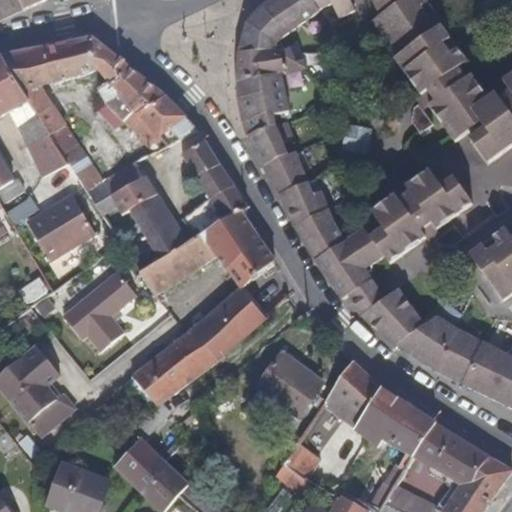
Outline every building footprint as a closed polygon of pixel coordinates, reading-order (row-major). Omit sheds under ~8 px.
[(0,0),(0,23),(25,12),(20,0),(0,0)] [(20,0),(25,12),(51,0),(20,0)] [(285,37),(320,12),(333,5),(340,20),(355,13),(349,0),(275,0),(262,8),(247,23),(239,54),(252,54),(277,53),(278,44),(285,37)] [(486,131),(471,142),(488,166),(511,147),(511,77),(504,84),(511,93),(500,101),(496,95),(489,101),(472,77),(467,81),(459,71),(468,64),(459,51),(452,56),(444,46),(451,41),(441,26),(444,25),(436,13),(429,18),(421,9),(429,3),(426,0),(366,0),(372,1),(380,17),(373,23),(399,58),(395,61),(421,98),(428,93),(436,103),(429,107),(456,144),(482,125),(486,131)] [(126,66),(94,40),(47,49),(54,84),(97,71),(126,66)] [(54,84),(47,49),(42,50),(3,58),(40,118),(52,137),(67,127),(42,88),(54,84)] [(287,74),(283,59),(276,59),(277,53),(252,54),(239,54),(238,77),(238,83),(282,75),(287,74)] [(40,118),(3,58),(0,59),(0,118),(12,112),(28,146),(52,137),(40,118)] [(168,100),(140,77),(126,66),(97,71),(109,84),(99,91),(107,104),(108,105),(125,123),(154,155),(167,149),(139,118),(168,100)] [(290,113),(282,75),(238,83),(238,85),(238,101),(244,126),(248,139),(250,138),(250,139),(277,129),(277,128),(274,118),(290,113)] [(187,119),(168,100),(139,118),(167,149),(170,148),(199,132),(187,119)] [(125,123),(108,105),(107,104),(98,113),(115,131),(125,123)] [(433,126),(419,106),(415,109),(412,123),(421,135),(433,126)] [(295,140),(288,124),(277,128),(277,129),(284,145),(295,140)] [(368,157),(373,131),(347,126),(342,151),(368,157)] [(86,156),(67,127),(52,137),(60,151),(70,166),(86,156)] [(284,145),(277,129),(250,139),(255,148),(262,164),(264,168),(289,157),(284,145)] [(220,167),(206,143),(183,156),(198,180),(220,167)] [(11,166),(0,148),(0,157),(6,169),(11,166)] [(70,166),(60,151),(48,157),(36,164),(43,179),(70,166)] [(36,164),(48,157),(45,152),(33,158),(36,164)] [(390,266),(423,242),(418,235),(432,225),(437,232),(474,205),(455,179),(442,189),(430,172),(406,189),(410,195),(400,202),(396,197),(372,215),(384,231),(371,240),(365,232),(346,244),(337,230),(328,214),(330,213),(322,194),(314,197),(309,185),(297,155),(289,158),(289,157),(264,168),(265,169),(271,180),(280,196),(280,197),(288,213),(295,228),(316,262),(342,301),(349,297),(372,281),(363,268),(368,265),(370,267),(384,258),(390,266)] [(96,207),(147,178),(134,164),(104,181),(86,156),(70,166),(96,207)] [(6,169),(0,157),(0,192),(15,183),(6,169)] [(237,216),(242,214),(249,211),(235,189),(220,167),(198,180),(210,199),(182,221),(197,241),(237,216)] [(176,224),(159,196),(147,178),(96,207),(104,218),(111,213),(118,209),(122,218),(131,213),(161,264),(189,246),(176,224)] [(2,207),(25,193),(18,181),(15,183),(0,192),(0,203),(1,206),(2,207)] [(322,194),(317,181),(309,185),(314,197),(322,194)] [(47,218),(76,201),(73,196),(44,214),(47,218)] [(52,264),(97,235),(76,201),(47,218),(44,214),(28,224),(52,264)] [(0,221),(1,221),(8,217),(2,207),(1,206),(0,203),(0,221)] [(168,291),(218,258),(254,231),(249,225),(242,214),(237,216),(197,241),(189,246),(161,264),(141,276),(157,298),(168,291)] [(18,233),(8,217),(1,221),(9,237),(18,233)] [(437,232),(432,225),(418,235),(423,242),(426,239),(431,247),(436,243),(442,239),(437,232)] [(453,250),(464,241),(464,240),(456,228),(442,239),(436,243),(440,247),(453,250)] [(227,271),(262,244),(254,231),(218,258),(227,271)] [(511,238),(506,231),(494,240),(499,247),(489,254),(484,247),(471,256),(504,303),(511,297),(511,238)] [(489,254),(499,247),(494,240),(484,247),(489,254)] [(246,289),(276,264),(262,244),(227,271),(241,290),(243,292),(246,289)] [(126,335),(112,319),(138,298),(118,274),(65,318),(84,342),(88,339),(102,355),(126,335)] [(386,301),(372,281),(349,297),(362,318),(386,301)] [(225,357),(267,319),(261,312),(265,309),(246,289),(243,292),(241,290),(189,334),(133,379),(142,389),(157,407),(159,409),(161,407),(163,405),(176,394),(189,384),(226,359),(225,357)] [(511,358),(441,324),(437,318),(425,327),(400,291),(386,301),(362,318),(364,320),(397,347),(401,344),(407,354),(436,373),(462,385),(511,409),(511,358)] [(58,401),(48,389),(52,385),(62,377),(37,347),(0,378),(0,389),(29,425),(41,440),(76,410),(64,396),(63,398),(58,401)] [(299,420),(325,385),(282,354),(257,389),(299,420)] [(437,426),(399,400),(382,390),(354,363),(346,376),(324,407),(382,446),(385,443),(398,450),(415,459),(437,426)] [(142,389),(133,379),(126,385),(135,396),(142,389)] [(63,398),(52,385),(48,389),(58,401),(63,398)] [(144,444),(171,417),(161,407),(159,409),(157,407),(141,420),(131,431),(134,434),(144,444)] [(484,511),(511,474),(511,472),(490,459),(437,426),(415,459),(456,483),(463,487),(445,511),(484,511)] [(43,455),(28,437),(19,444),(34,462),(43,455)] [(309,484),(321,461),(299,445),(285,466),(309,484)] [(100,511),(111,484),(64,467),(50,505),(70,511),(100,511)] [(439,511),(445,511),(463,487),(456,483),(437,510),(439,511)] [(219,511),(190,487),(180,498),(196,511),(219,511)] [(438,507),(397,487),(386,505),(385,506),(397,511),(435,511),(436,511),(438,507)] [(279,511),(290,499),(281,491),(264,511),(279,511)] [(367,511),(370,508),(345,493),(334,511),(322,511),(311,506),(307,511),(367,511)] [(0,511),(8,511),(0,501),(0,511)]
